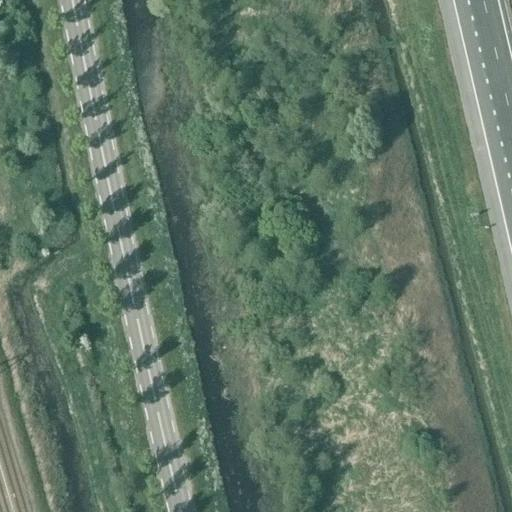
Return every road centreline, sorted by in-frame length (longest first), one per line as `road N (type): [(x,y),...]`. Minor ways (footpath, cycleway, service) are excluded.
road 1 (secondary): [(180,511),(71,0)]
road 2 (motorway): [(480,0),(511,139)]
